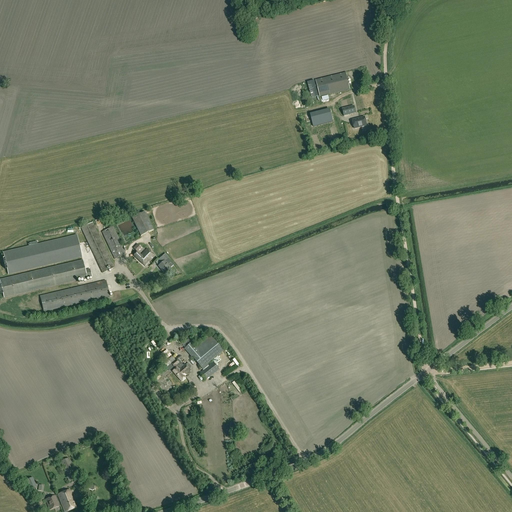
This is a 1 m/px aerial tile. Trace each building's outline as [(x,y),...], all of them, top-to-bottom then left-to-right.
[(316,80),(320,96),(346,90),(350,89),(346,73),(316,80)] [(308,83),(312,98),(318,97),(315,81),(308,83)] [(344,116),(356,113),(354,106),(342,109),(344,116)] [(330,111),(311,115),(314,127),(333,122),(330,111)] [(352,120),(355,129),(367,126),(365,117),(352,120)] [(132,219),(140,237),(153,230),(144,212),(132,219)] [(81,228),(102,273),(113,268),(92,223),(81,228)] [(102,232),(115,259),(125,254),(112,227),(102,232)] [(82,257),(77,235),(29,247),(3,253),(5,258),(3,259),(5,270),(7,269),(8,275),(82,257)] [(145,267),(155,257),(147,249),(140,256),(138,253),(142,249),(137,244),(133,249),(137,253),(134,256),(145,267)] [(171,269),(165,262),(166,261),(169,259),(165,254),(158,260),(161,264),(158,266),(165,274),(171,269)] [(90,269),(85,271),(83,260),(0,279),(0,282),(4,298),(92,278),(90,269)] [(44,313),(109,296),(106,281),(40,297),(44,313)] [(210,334),(195,346),(192,343),(185,349),(188,352),(203,370),(199,374),(205,380),(219,369),(213,362),(208,366),(207,364),(224,351),(210,334)] [(173,357),(168,360),(162,364),(165,368),(160,372),(162,375),(167,371),(166,369),(171,364),(175,369),(172,371),(180,382),(185,378),(184,376),(190,371),(184,364),(178,369),(175,366),(179,363),(176,360),(175,361),(173,357)] [(61,461),(69,482),(76,479),(68,458),(61,461)] [(37,487),(33,478),(24,481),(28,491),(37,487)] [(58,495),(64,511),(66,511),(77,508),(70,490),(58,495)] [(45,500),(49,510),(59,506),(55,496),(45,500)]
